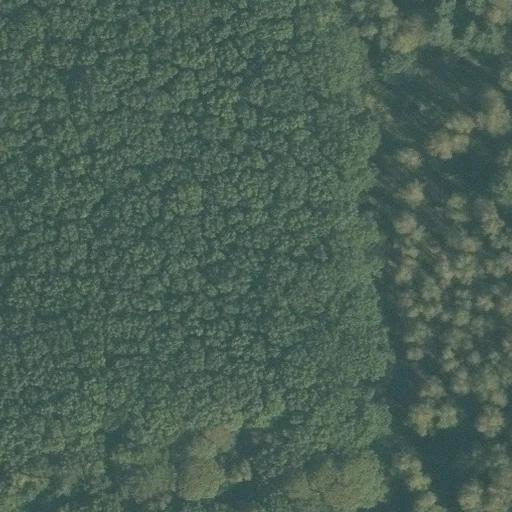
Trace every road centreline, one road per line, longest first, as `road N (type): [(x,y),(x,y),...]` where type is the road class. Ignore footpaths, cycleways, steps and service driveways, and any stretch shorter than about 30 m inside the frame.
road 1 (track): [(390,511),(346,201),(511,48)]
road 2 (track): [(346,201),(315,0)]
